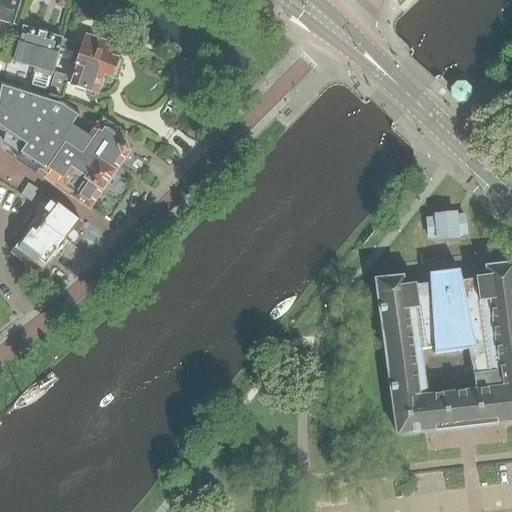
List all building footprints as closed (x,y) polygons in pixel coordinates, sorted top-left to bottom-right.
[(0,0),(0,21),(13,25),(18,5),(19,0),(0,0)] [(20,38),(13,64),(34,70),(33,74),(35,74),(31,89),(46,93),(51,75),(59,49),(59,48),(61,40),(61,39),(46,35),(46,34),(42,33),(39,32),(38,33),(23,28),(20,38)] [(76,44),(62,40),(61,40),(59,48),(73,52),(70,65),(76,67),(74,76),(70,86),(97,95),(104,76),(111,78),(118,59),(110,57),(114,46),(86,37),(83,48),(76,46),(76,44)] [(48,96),(61,100),(68,77),(55,73),(48,96)] [(119,166),(128,152),(125,144),(121,142),(127,133),(118,128),(102,117),(97,124),(97,123),(96,124),(62,102),(0,83),(0,126),(3,127),(2,129),(2,130),(3,131),(6,133),(4,144),(19,154),(35,165),(32,170),(33,171),(37,166),(41,169),(41,170),(48,175),(46,179),(89,209),(103,189),(108,190),(116,179),(115,179),(113,174),(114,172),(111,170),(115,164),(119,166)] [(454,88),(453,89),(452,90),(453,96),(458,101),(464,101),(469,96),(469,89),(468,89),(464,84),(457,85),(454,88)] [(28,184),(21,196),(31,202),(39,190),(28,184)] [(55,258),(56,257),(58,254),(57,251),(59,248),(57,247),(63,240),(69,244),(71,242),(74,242),(77,238),(76,235),(83,226),(52,201),(11,254),(38,275),(52,257),(55,258)] [(457,235),(466,234),(465,229),(466,229),(465,229),(465,221),(464,221),(464,216),(455,217),(455,215),(453,215),(453,216),(451,216),(447,213),(443,213),(440,217),(437,217),(436,217),(436,219),(427,220),(427,225),(428,233),(429,238),(438,237),(438,239),(454,237),(457,237),(457,235)] [(511,267),(511,264),(485,268),(486,277),(403,288),(402,278),(375,281),(398,440),(436,435),(436,436),(467,431),(497,427),(511,424),(511,267)]
